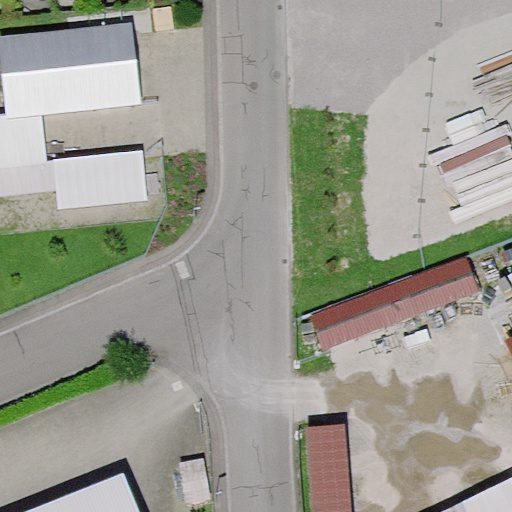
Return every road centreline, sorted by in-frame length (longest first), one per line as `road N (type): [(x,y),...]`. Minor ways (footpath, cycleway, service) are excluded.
road 1 (unclassified): [(233,0),(233,294)]
road 2 (unclassified): [(233,294),(76,317),(0,348)]
road 3 (unclassified): [(233,294),(267,511)]
